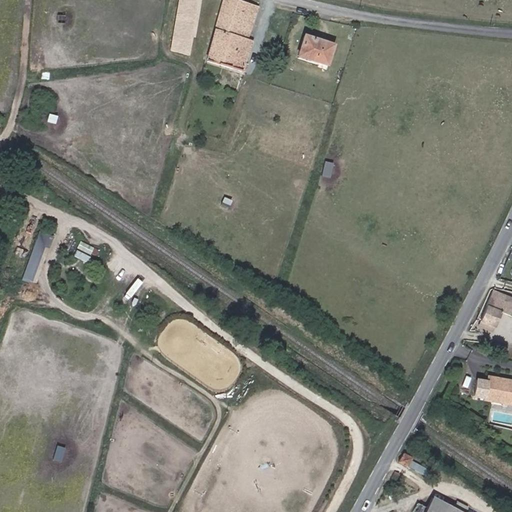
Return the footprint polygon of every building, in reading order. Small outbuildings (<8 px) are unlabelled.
[(195,0),(178,0),(173,31),(190,35),(195,0)] [(256,8),(232,0),(221,0),(215,28),(207,59),(241,70),(251,41),(245,40),(256,8)] [(190,35),(173,31),(171,49),(187,54),(190,35)] [(326,65),(332,44),(303,36),(297,56),(326,65)] [(75,256),(92,263),(98,247),(81,240),(75,256)] [(45,262),(51,267),(57,259),(45,249),(39,258),(45,262)] [(21,294),(45,262),(39,258),(15,289),(21,294)] [(479,318),(492,323),(499,309),(511,314),(511,298),(492,289),(479,318)] [(479,318),(475,324),(489,330),(492,323),(479,318)] [(511,379),(502,378),(501,381),(486,379),(485,380),(475,378),(472,395),(482,397),(482,399),(509,403),(510,395),(511,394),(511,379)] [(397,460),(404,465),(409,456),(401,452),(397,460)] [(429,470),(413,461),(410,467),(426,476),(429,470)] [(459,511),(430,496),(422,511),(459,511)]
